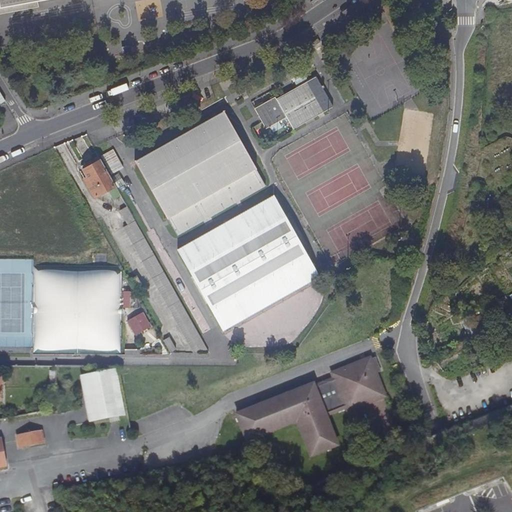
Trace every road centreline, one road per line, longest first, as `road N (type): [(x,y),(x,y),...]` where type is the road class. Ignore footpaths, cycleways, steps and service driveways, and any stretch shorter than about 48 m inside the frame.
road 1 (residential): [(435,436),(406,350),(457,153),(465,0)]
road 2 (tertiary): [(31,135),(287,34),(337,0)]
road 3 (track): [(431,329),(458,312),(453,288),(511,247)]
